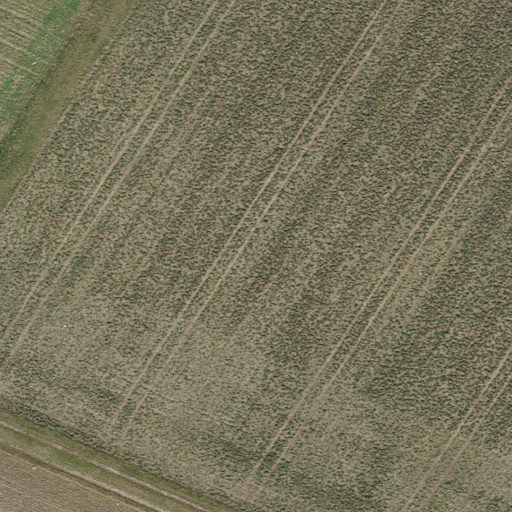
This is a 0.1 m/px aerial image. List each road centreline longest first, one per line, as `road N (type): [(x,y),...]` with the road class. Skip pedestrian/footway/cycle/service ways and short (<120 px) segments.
road 1 (track): [(0,426),(196,511)]
road 2 (track): [(0,166),(106,0)]
